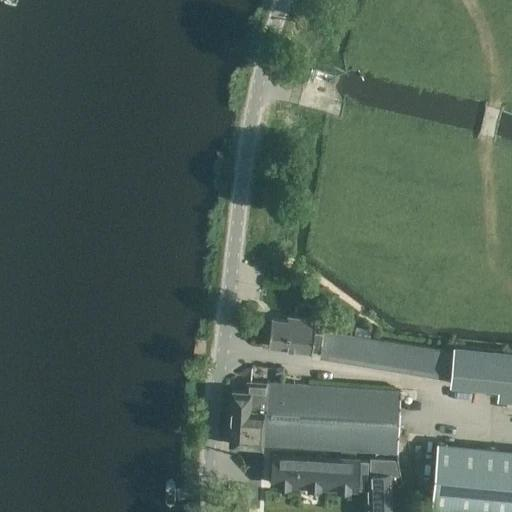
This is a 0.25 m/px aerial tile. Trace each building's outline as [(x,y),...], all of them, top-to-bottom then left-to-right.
[(336,83),(313,80),(305,106),(329,112),(334,94),(336,83)] [(273,319),(269,347),(270,347),(313,352),(320,353),(324,333),(315,332),(317,321),(301,319),(300,323),(273,319)] [(320,353),(451,374),(453,352),(324,331),(324,333),(320,353)] [(450,379),(450,384),(498,388),(498,390),(497,399),(511,400),(511,351),(453,346),(453,352),(451,374),(450,379)] [(397,453),(400,391),(252,385),(252,392),(233,391),(230,444),(262,445),(293,447),(397,453)] [(511,511),(511,449),(437,442),(431,508),(477,511),(511,511)] [(272,455),(270,483),(362,489),(363,477),(367,478),(368,460),(330,458),(310,456),(272,455)] [(370,484),(364,484),(364,511),(390,511),(389,475),(398,475),(394,460),(369,459),(370,484)]
